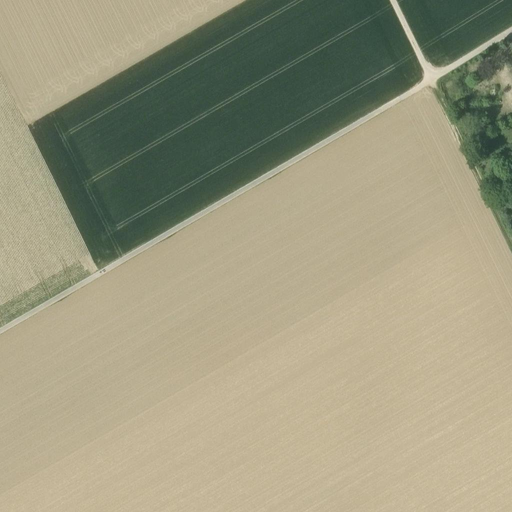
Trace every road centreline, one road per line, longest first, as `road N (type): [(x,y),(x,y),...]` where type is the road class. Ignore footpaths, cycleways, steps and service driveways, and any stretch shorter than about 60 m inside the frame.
road 1 (track): [(497,39),(0,331)]
road 2 (track): [(511,249),(431,80)]
